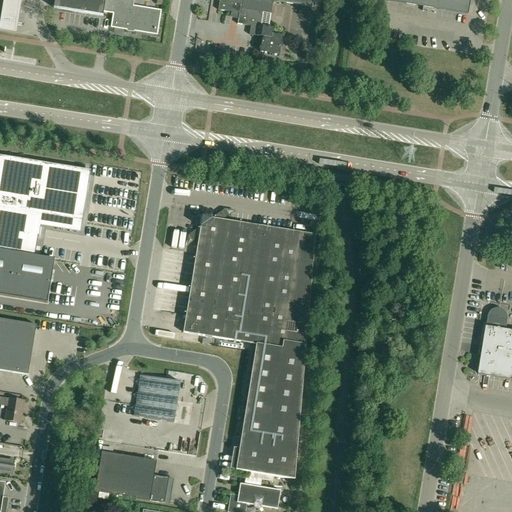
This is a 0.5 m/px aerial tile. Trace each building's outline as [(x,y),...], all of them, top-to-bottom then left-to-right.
[(21,0),(3,0),(0,24),(0,33),(16,36),(21,0)] [(55,0),(54,8),(103,16),(103,14),(102,14),(103,12),(114,13),(111,27),(157,35),(160,13),(161,11),(133,6),(133,0),(55,0)] [(313,0),(219,0),(218,10),(239,13),(237,24),(251,26),(249,35),(262,37),(260,52),(269,54),(269,55),(279,57),(281,48),(282,48),(284,36),(273,34),(274,28),(269,27),(271,14),(273,1),(312,7),(313,0)] [(468,14),(470,0),(388,0),(388,1),(468,14)] [(0,295),(47,303),(54,259),(35,256),(38,236),(39,236),(42,215),(81,221),(89,173),(90,173),(91,171),(79,169),(79,170),(2,157),(0,156),(0,295)] [(274,476),(295,480),(315,235),(223,220),(229,215),(225,209),(212,218),(202,216),(200,227),(188,236),(192,242),(199,237),(183,332),(256,344),(236,470),(274,476)] [(487,326),(479,374),(511,379),(511,330),(506,330),(508,320),(508,316),(506,313),(503,310),(500,309),(499,309),(496,309),(492,311),(490,313),(489,317),(487,326)] [(36,325),(0,319),(0,370),(28,375),(36,325)] [(244,344),(219,340),(219,345),(243,349),(244,344)] [(174,423),(181,382),(142,376),(134,416),(174,423)] [(21,423),(24,401),(9,399),(6,421),(21,423)] [(156,461),(102,452),(95,492),(165,503),(169,478),(154,475),(156,461)] [(0,457),(0,471),(11,474),(12,467),(13,467),(14,461),(3,459),(3,457),(0,457)] [(261,480),(273,482),(274,476),(246,472),(245,477),(261,480)] [(6,511),(9,499),(3,498),(6,483),(0,482),(0,511),(6,511)] [(232,496),(229,511),(231,511),(244,511),(246,504),(277,509),(281,491),(240,484),(238,497),(232,496)]
